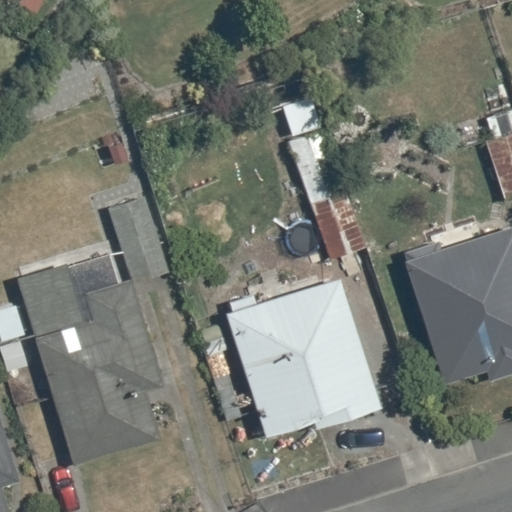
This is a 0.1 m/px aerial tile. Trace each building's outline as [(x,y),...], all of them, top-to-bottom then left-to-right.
[(331,258),(366,246),(324,128),(289,141),(331,258)] [(511,132),(489,139),(505,198),(511,196),(511,132)] [(109,206),(132,279),(167,268),(145,196),(109,206)] [(511,374),(511,224),(403,260),(444,384),(486,371),(490,382),(511,374)] [(380,408),(377,400),(338,277),(225,313),(264,435),(313,420),(316,428),(380,408)] [(161,439),(147,391),(163,386),(132,279),(85,293),(93,320),(36,336),(74,464),(161,439)] [(0,511),(9,511),(1,486),(20,481),(0,417),(0,511)]
